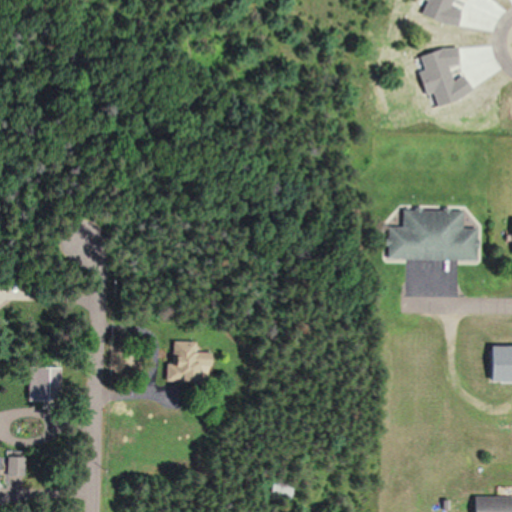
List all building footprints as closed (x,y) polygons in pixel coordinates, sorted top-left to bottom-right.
[(473,258),(474,227),(458,227),(459,207),(398,207),(398,225),(384,225),(383,258),(473,258)] [(483,381),(511,381),(511,344),(483,345),(483,381)] [(163,381),(190,381),(191,365),(205,365),(205,352),(193,351),(193,347),(164,346),(163,381)] [(291,481),(268,481),(268,495),(291,495),(291,481)] [(467,511),(508,511),(508,495),(467,496),(467,511)]
